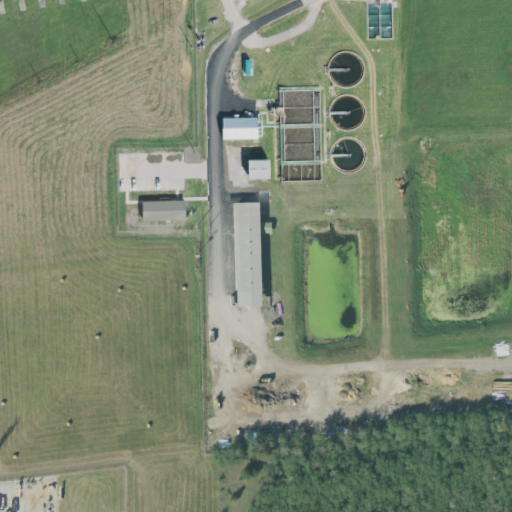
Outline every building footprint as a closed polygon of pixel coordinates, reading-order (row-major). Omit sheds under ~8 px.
[(220,140),(256,139),(255,118),(220,119),(220,140)] [(244,160),(245,179),(266,179),(266,160),(244,160)] [(183,200),(140,202),(141,222),(184,220),(183,200)] [(260,306),(258,202),(233,203),(236,307),(260,306)] [(271,234),(270,223),(259,223),(259,235),(271,234)]
